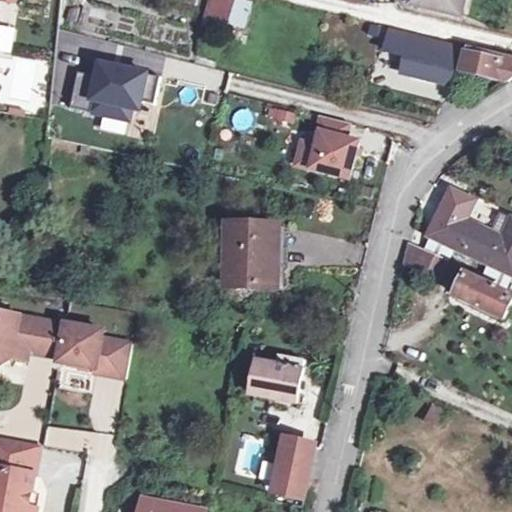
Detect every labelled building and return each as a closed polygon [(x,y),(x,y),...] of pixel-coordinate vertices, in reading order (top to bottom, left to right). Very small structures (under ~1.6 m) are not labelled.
[(249,0),(207,0),(203,16),(244,30),(253,1),(249,0)] [(451,71),(454,47),(393,36),(389,50),(408,55),(404,74),(449,83),(451,71)] [(456,38),(454,47),(451,71),(460,74),(464,49),(465,40),(456,38)] [(511,75),(511,58),(464,49),(460,74),(502,82),(511,75)] [(110,79),(113,66),(100,64),(98,77),(110,79)] [(98,77),(78,73),(71,108),(129,120),(131,108),(142,102),(154,105),(161,77),(113,66),(110,79),(98,77)] [(389,141),(393,119),(339,109),(338,103),(283,93),(281,116),(389,141)] [(252,130),(257,114),(237,108),(232,124),(252,130)] [(428,251),(449,263),(453,265),(460,251),(489,266),(503,242),(445,210),(430,235),(435,238),(428,251)] [(279,290),(281,229),(233,228),(230,288),(279,290)] [(503,242),(489,266),(511,278),(511,239),(509,245),(503,242)] [(449,263),(428,251),(412,243),(408,262),(422,270),(416,278),(435,287),(449,263)] [(435,287),(416,278),(402,306),(421,316),(435,287)] [(502,320),(510,303),(466,280),(455,302),(502,320)] [(0,363),(4,365),(15,357),(30,359),(31,352),(46,355),(46,354),(52,322),(52,321),(0,311),(0,363)] [(68,325),(52,322),(46,354),(62,356),(68,325)] [(62,356),(61,361),(98,368),(97,372),(113,375),(119,340),(104,338),(106,330),(68,323),(68,325),(62,356)] [(135,343),(119,340),(113,375),(128,378),(135,343)] [(257,362),(250,396),(296,405),(304,362),(279,357),(277,366),(257,362)] [(431,403),(423,422),(441,429),(448,410),(431,403)] [(34,511),(36,507),(28,505),(31,493),(40,446),(0,437),(0,511),(34,511)] [(302,501),(314,450),(284,444),(272,495),(302,501)] [(38,495),(31,493),(28,505),(36,507),(38,495)]
